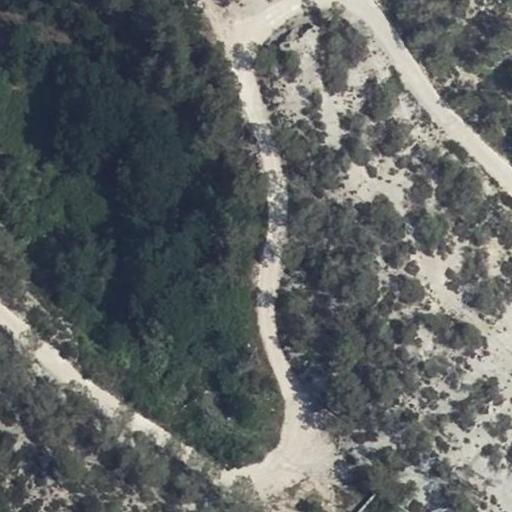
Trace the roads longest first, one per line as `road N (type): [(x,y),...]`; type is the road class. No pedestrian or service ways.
road 1 (track): [(0,308),(201,460),(252,463),(284,411),(262,221),(255,36),(285,0)]
road 2 (track): [(360,0),(456,126),(511,173)]
